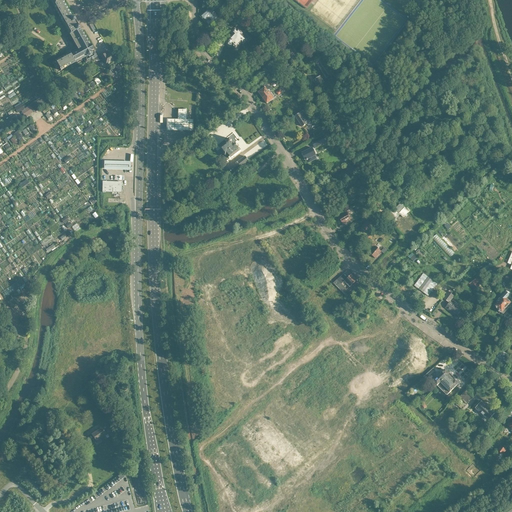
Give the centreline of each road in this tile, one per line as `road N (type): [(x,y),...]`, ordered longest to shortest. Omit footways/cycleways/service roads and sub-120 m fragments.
road 1 (tertiary): [(511,384),(373,285),(338,249),(244,95),(203,59),(194,0)]
road 2 (trunk): [(188,511),(161,360),(153,158)]
road 3 (trunk): [(137,211),(140,361),(164,511)]
road 4 (unknown): [(349,262),(281,318),(243,273)]
road 5 (trunk): [(134,0),(138,135)]
